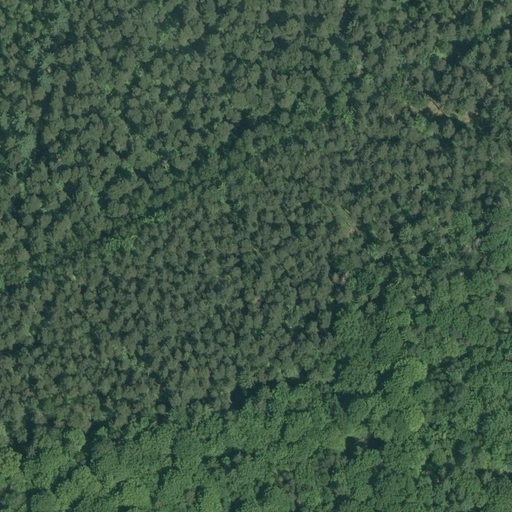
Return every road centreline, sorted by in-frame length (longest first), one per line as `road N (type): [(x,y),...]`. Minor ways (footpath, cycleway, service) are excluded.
road 1 (track): [(0,293),(511,16)]
road 2 (track): [(344,0),(338,108),(511,167)]
road 3 (track): [(47,0),(0,182)]
